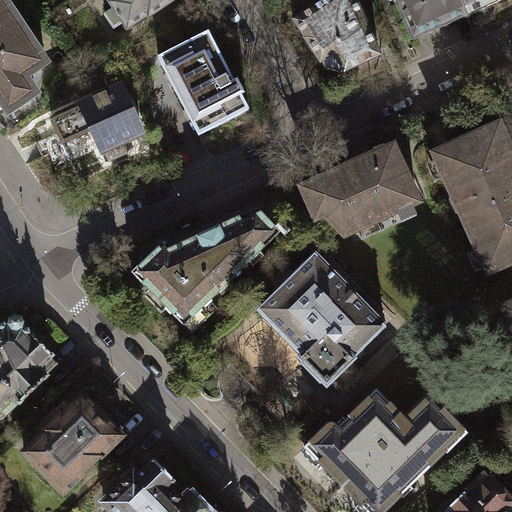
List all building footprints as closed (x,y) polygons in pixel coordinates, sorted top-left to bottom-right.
[(14,0),(0,0),(0,105),(6,114),(43,89),(32,73),(53,59),(14,0)] [(122,22),(126,28),(146,15),(147,17),(173,0),(110,0),(111,2),(109,3),(113,9),(105,15),(113,28),(122,22)] [(359,0),(326,0),(295,20),(325,65),(337,57),(348,74),(384,59),(359,0)] [(462,5),(459,0),(395,0),(412,39),(467,15),(462,5)] [(459,0),(462,5),(467,15),(486,8),(504,0),(459,0)] [(211,30),(160,56),(167,68),(170,75),(190,115),(194,121),(200,134),(250,108),(243,94),(247,92),(239,77),(235,79),(211,30)] [(119,83),(74,102),(75,106),(96,155),(102,152),(108,165),(127,157),(121,144),(142,135),(119,83)] [(96,155),(75,106),(45,119),(53,137),(38,143),(43,155),(50,152),(56,165),(69,160),(79,181),(109,168),(108,165),(102,152),(96,155)] [(511,138),(503,117),(430,149),(435,159),(428,162),(436,180),(445,177),(478,250),(468,254),(475,270),(484,266),(489,276),(511,265),(511,138)] [(377,149),(302,183),(317,217),(324,214),(347,237),(362,231),(365,237),(418,213),(415,205),(424,201),(398,144),(388,142),(379,144),(377,149)] [(163,241),(132,272),(191,333),(217,307),(210,300),(279,232),(257,209),(170,248),(163,241)] [(314,253),(256,310),(300,354),(297,356),(302,361),(299,364),(319,384),(322,382),(326,387),(331,381),(343,393),(361,375),(349,362),(386,327),(314,253)] [(511,302),(501,307),(511,330),(511,302)] [(8,322),(0,325),(0,419),(1,420),(46,376),(38,369),(52,355),(22,327),(23,321),(20,318),(16,316),(11,317),(8,320),(8,322)] [(327,425),(305,447),(369,511),(380,511),(464,430),(429,395),(404,420),(375,391),(337,429),(333,425),(330,424),(327,425)] [(44,433),(25,453),(35,463),(33,466),(52,485),(54,482),(65,493),(120,436),(120,425),(110,415),(101,416),(78,393),(41,430),(44,433)] [(132,473),(104,502),(110,508),(105,511),(174,511),(189,498),(151,460),(135,476),(132,473)] [(456,511),(455,511),(511,511),(511,507),(510,505),(511,503),(511,500),(483,472),(450,506),(456,511)] [(203,511),(189,498),(174,511),(203,511)]
